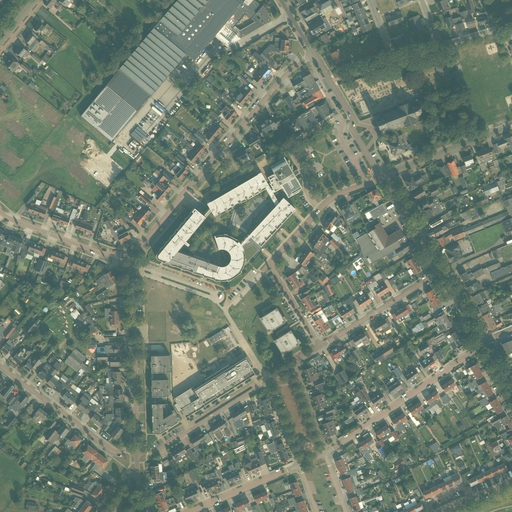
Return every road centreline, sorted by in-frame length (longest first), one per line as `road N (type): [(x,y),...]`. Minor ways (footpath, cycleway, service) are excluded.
road 1 (residential): [(324,453),(483,343)]
road 2 (residential): [(188,186),(283,76),(313,54)]
road 3 (residential): [(136,452),(132,271)]
road 4 (residential): [(136,452),(111,450),(0,366)]
road 5 (residential): [(136,452),(158,450),(267,381)]
road 6 (residential): [(319,347),(441,270)]
road 7 (residential): [(269,262),(330,199),(380,177)]
road 8 (residential): [(380,177),(511,127)]
road 9 (unclassified): [(130,255),(100,252),(0,212)]
